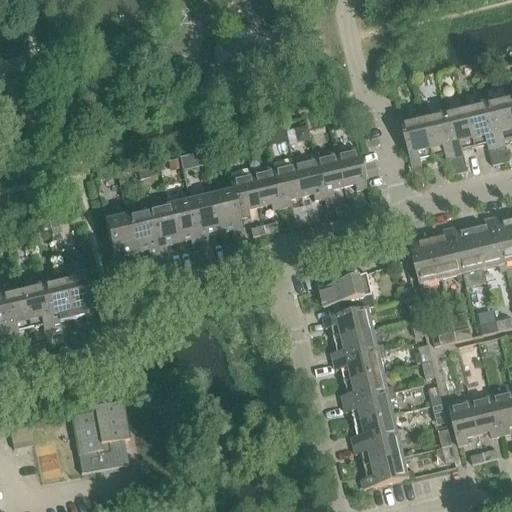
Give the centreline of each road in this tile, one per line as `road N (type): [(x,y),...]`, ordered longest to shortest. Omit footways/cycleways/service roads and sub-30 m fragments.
road 1 (residential): [(272,269),(153,299),(105,361),(0,385)]
road 2 (residential): [(336,511),(272,269)]
road 3 (residential): [(403,216),(383,109),(364,97),(349,28),(353,0)]
road 4 (residential): [(403,216),(272,269)]
